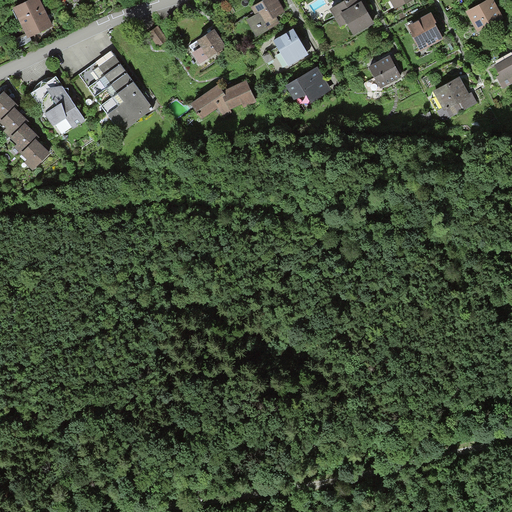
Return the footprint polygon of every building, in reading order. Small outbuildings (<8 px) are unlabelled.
[(28,39),(53,25),(39,0),(27,0),(11,9),(28,39)] [(285,12),(278,0),(263,0),(252,7),(256,14),(247,19),(256,37),(281,23),(277,16),(285,12)] [(376,24),(362,0),(344,0),(330,8),(340,27),(346,24),(354,37),(376,24)] [(504,17),(492,0),(486,0),(465,13),(479,34),(504,17)] [(419,50),(444,36),(430,11),(405,26),(419,50)] [(158,27),(149,34),(159,47),(168,41),(158,27)] [(200,63),(226,46),(214,29),(190,45),(194,52),(193,53),(200,63)] [(307,54),(292,29),(272,41),(287,66),(307,54)] [(120,133),(153,109),(147,100),(141,91),(135,83),(128,73),(111,50),(78,74),(120,133)] [(511,79),(511,53),(496,62),(508,82),(511,79)] [(402,77),(390,55),(368,67),(380,89),(402,77)] [(331,91),(318,67),(286,86),(294,99),(305,93),(311,102),(331,91)] [(70,95),(56,75),(31,92),(60,135),(86,118),(70,95)] [(475,102),(459,76),(434,91),(449,117),(475,102)] [(202,119),(218,107),(224,118),(233,113),(231,109),(241,105),(242,107),(257,101),(246,79),(222,91),(218,85),(191,103),(202,119)] [(0,117),(2,119),(13,106),(17,103),(11,97),(4,91),(0,95),(0,117)] [(22,114),(13,106),(2,119),(0,120),(0,122),(14,134),(24,122),(27,119),(22,114)] [(32,129),(24,122),(14,134),(10,138),(17,145),(15,148),(21,153),(35,138),(38,134),(32,129)] [(44,146),(35,138),(21,153),(19,155),(34,169),(50,151),(44,146)]
